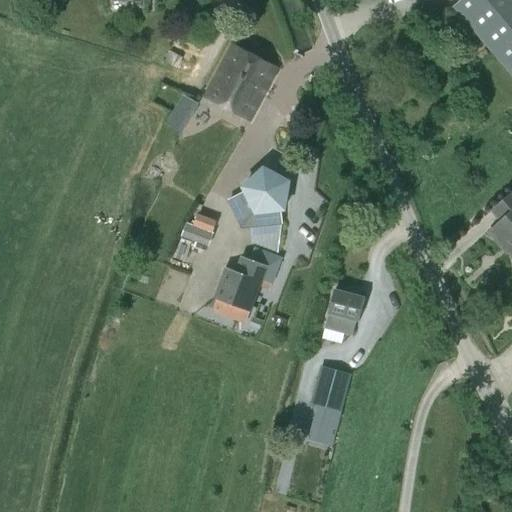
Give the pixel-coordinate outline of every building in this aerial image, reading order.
[(511,0),(461,0),(455,6),(511,74),(511,0)] [(248,121),(276,69),(233,46),(205,98),(248,121)] [(291,183),(267,170),(246,189),(249,193),(231,203),(246,229),(284,225),(283,211),(287,211),(291,183)] [(493,233),(511,253),(511,197),(494,213),(503,224),(493,233)] [(281,260),(255,251),(250,265),(240,261),(235,276),(224,272),(215,299),(250,312),(262,281),(272,285),(281,260)] [(166,267),(158,301),(182,306),(190,272),(166,267)] [(336,291),(329,315),(327,324),(341,328),(339,334),(353,338),(357,323),(358,323),(365,299),(336,291)] [(250,321),(248,328),(258,332),(261,324),(250,321)] [(335,444),(350,376),(321,367),(312,406),(315,406),(311,424),(315,425),(312,439),(335,444)]
